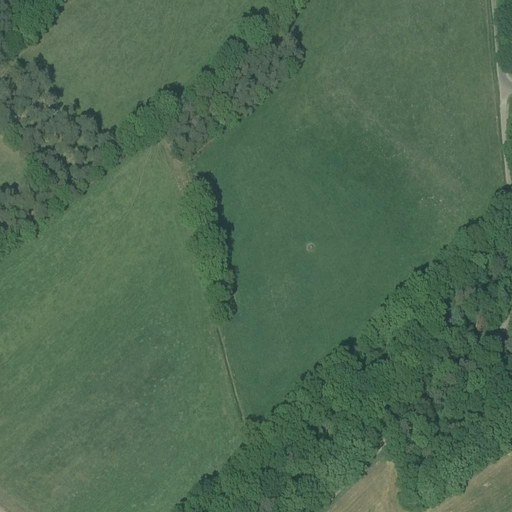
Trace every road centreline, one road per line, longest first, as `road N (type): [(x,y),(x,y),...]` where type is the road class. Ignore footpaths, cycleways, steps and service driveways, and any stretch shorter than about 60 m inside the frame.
road 1 (track): [(511,316),(312,511)]
road 2 (track): [(502,87),(511,213)]
